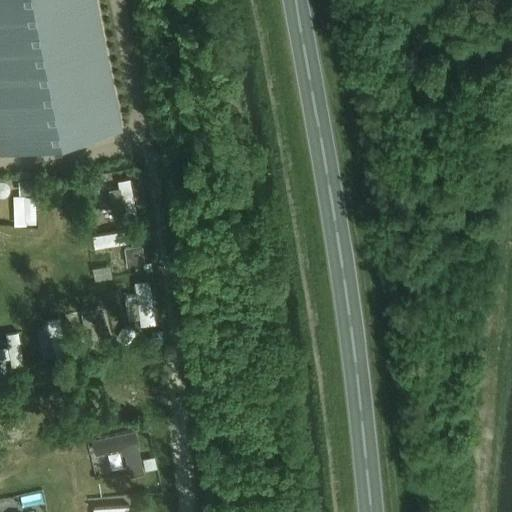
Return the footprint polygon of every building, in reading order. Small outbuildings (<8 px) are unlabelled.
[(0,0),(0,150),(121,126),(96,0),(0,0)] [(13,223),(37,222),(35,194),(12,195),(13,223)] [(91,232),(92,243),(126,239),(124,228),(91,232)] [(92,414),(111,411),(109,397),(120,396),(118,384),(89,387),(92,414)] [(121,469),(119,432),(91,433),(93,471),(121,469)] [(90,511),(133,511),(133,503),(90,505),(90,511)]
